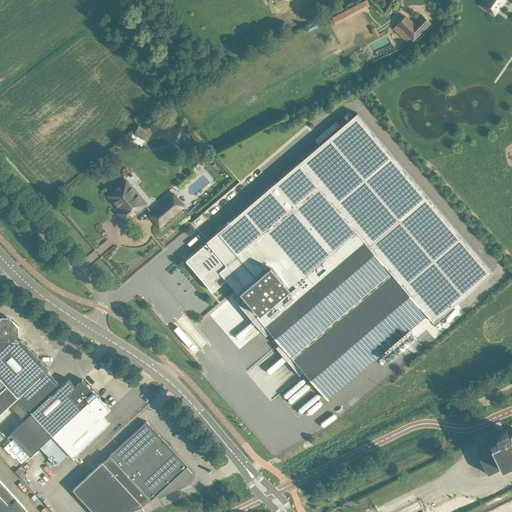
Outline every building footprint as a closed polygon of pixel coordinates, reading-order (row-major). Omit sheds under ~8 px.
[(494,14),(504,0),(485,0),(481,5),(494,14)] [(334,22),(369,10),(366,2),(331,14),(334,22)] [(413,40),(430,23),(422,15),(413,24),(405,16),(397,24),(413,40)] [(493,272),(357,113),(206,241),(207,242),(205,244),(206,244),(204,246),(204,245),(202,246),(203,247),(201,248),(201,247),(199,249),(200,249),(198,251),(198,250),(197,251),(197,252),(196,253),(195,252),(186,260),(189,264),(190,264),(205,281),(204,282),(212,291),(214,290),(213,289),(214,289),(215,289),(224,281),(223,281),(225,279),(238,293),(240,291),(259,313),(256,315),(328,399),(427,315),(433,322),(493,272)] [(139,125),(133,134),(146,141),(151,131),(139,125)] [(125,222),(147,204),(126,180),(108,195),(117,206),(118,205),(121,209),(117,213),(125,222)] [(160,227),(184,206),(173,193),(148,214),(160,227)] [(49,369),(22,339),(18,339),(18,327),(11,319),(0,319),(0,318),(0,378),(12,391),(18,398),(32,413),(61,386),(61,385),(47,370),(49,369)] [(0,414),(18,398),(12,391),(0,378),(0,414)] [(52,435),(96,394),(83,379),(75,386),(68,378),(61,385),(61,386),(32,413),(52,435)] [(73,457),(110,423),(103,416),(110,409),(96,394),(52,435),(74,459),(75,458),(73,457)] [(506,428),(505,428),(504,429),(500,420),(494,423),(498,432),(495,433),(496,435),(484,440),(487,446),(477,451),(481,460),(487,474),(511,461),(511,434),(509,436),(506,428)] [(73,489),(93,511),(128,511),(143,505),(149,499),(150,500),(156,495),(158,498),(192,482),(192,474),(186,467),(188,466),(146,421),(73,489)] [(0,511),(29,511),(0,480),(0,511)] [(511,511),(511,496),(479,511),(511,511)]
